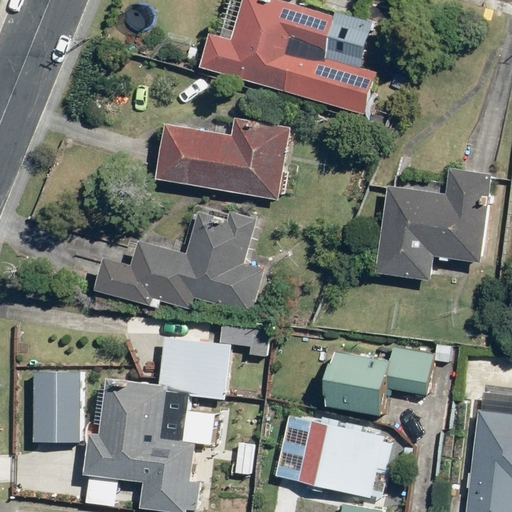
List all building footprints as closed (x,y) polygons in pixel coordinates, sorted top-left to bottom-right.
[(369,117),(382,74),(363,68),(376,27),(288,0),(251,0),(239,42),(213,34),(203,65),(369,117)] [(172,124),(162,180),(283,201),(297,129),(240,118),(237,136),(172,124)] [(436,282),(439,257),(490,262),(498,177),(457,173),(455,194),(391,187),(382,277),(436,282)] [(111,258),(101,290),(165,309),(167,302),(196,310),(199,298),(257,315),(269,271),(248,265),(261,220),(235,212),(233,220),(204,212),(192,254),(145,241),(138,266),(111,258)] [(223,342),(235,343),(254,345),(253,356),(273,358),(275,329),(225,325),(223,342)] [(171,389),(170,393),(195,395),(195,400),(230,403),(235,343),(223,342),(169,338),(165,388),(171,389)] [(337,352),(328,405),(387,414),(391,390),(430,396),(436,355),(396,349),(395,361),(337,352)] [(36,372),(36,443),(85,444),(85,372),(36,372)] [(119,505),(122,477),(147,479),(144,509),(181,511),(199,511),(202,483),(195,482),(198,443),(216,445),(218,415),(194,413),(195,395),(170,393),(171,389),(165,388),(110,384),(105,437),(95,436),(91,475),(95,475),(92,503),(119,505)] [(511,511),(511,394),(490,392),(488,411),(481,411),(471,511),(511,511)] [(315,424),(304,486),(377,499),(389,437),(315,424)]
